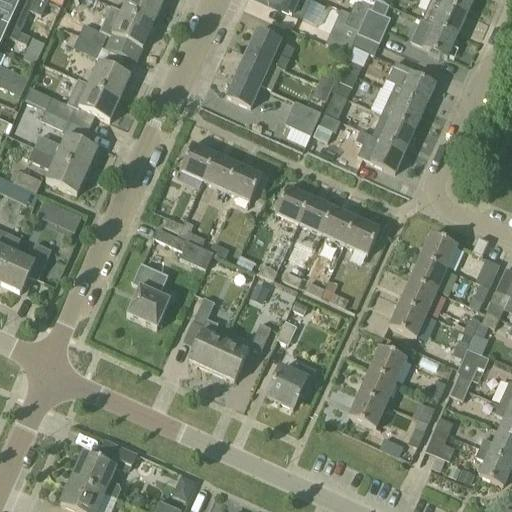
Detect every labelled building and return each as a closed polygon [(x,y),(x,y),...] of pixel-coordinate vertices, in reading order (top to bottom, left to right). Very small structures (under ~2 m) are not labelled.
[(0,0),(0,26),(21,36),(30,16),(41,21),(49,4),(40,0),(0,0)] [(43,0),(62,8),(65,0),(43,0)] [(126,0),(120,15),(151,29),(162,5),(150,0),(126,0)] [(311,0),(312,0),(270,0),(267,6),(292,17),(300,0),(311,0)] [(371,13),(376,2),(371,0),(350,0),(349,3),(355,6),(350,17),(363,23),(369,12),(371,13)] [(443,0),(441,5),(467,17),(474,0),(443,0)] [(358,37),(379,47),(390,21),(385,19),(390,8),(376,2),(371,13),(369,12),(363,23),(357,37),(358,37)] [(457,38),(467,17),(441,5),(436,16),(428,13),(424,23),(457,38)] [(151,29),(120,15),(111,11),(105,23),(114,28),(110,37),(111,38),(105,51),(137,66),(143,53),(141,52),(151,29)] [(363,23),(350,17),(341,13),(325,49),(348,59),(352,49),(358,37),(357,37),(363,23)] [(446,62),(457,38),(424,23),(413,46),(421,50),(446,62)] [(16,45),(21,36),(0,26),(0,46),(3,39),(16,45)] [(78,40),(102,51),(107,38),(84,28),(79,39),(78,40)] [(270,67),(281,72),(285,74),(289,63),(275,56),(280,45),(255,33),(245,56),(270,67)] [(78,40),(79,39),(72,37),(72,36),(66,34),(62,44),(67,47),(96,62),(102,51),(78,40)] [(374,59),(379,47),(358,37),(352,49),(374,59)] [(24,64),(35,69),(45,47),(34,42),(24,64)] [(271,94),(281,72),(270,67),(245,56),(235,78),(260,89),(271,94)] [(386,79),(388,68),(367,64),(365,74),(386,79)] [(87,88),(119,102),(129,79),(97,65),(93,75),(88,73),(82,85),(87,87),(87,88)] [(391,97),(424,112),(435,88),(412,78),(414,74),(394,65),(386,83),(395,88),(391,97)] [(357,81),(361,72),(349,66),(344,76),(357,81)] [(0,68),(0,80),(25,91),(29,82),(0,68)] [(317,89),(331,95),(336,84),(334,83),(336,77),(328,73),(326,79),(322,78),(317,89)] [(352,91),(357,81),(344,76),(343,75),(339,85),(352,91)] [(250,111),(260,89),(235,78),(225,100),(250,111)] [(0,90),(21,100),(25,91),(0,80),(0,90)] [(109,125),(119,102),(87,88),(77,111),(109,125)] [(326,105),(331,95),(317,89),(313,99),(326,105)] [(337,124),(347,102),(334,96),(324,118),(337,124)] [(415,132),(424,112),(391,97),(382,117),(415,132)] [(69,124),(69,123),(75,111),(51,101),(45,113),(48,114),(69,124)] [(311,139),(321,116),(295,105),(285,127),(311,139)] [(69,124),(48,114),(42,127),(63,137),(69,124)] [(405,154),(415,132),(382,117),(371,140),(379,143),(405,154)] [(0,134),(4,136),(9,126),(0,121),(0,134)] [(327,146),(332,135),(319,129),(314,140),(327,146)] [(86,175),(96,152),(64,138),(60,148),(40,139),(34,152),(86,175)] [(395,177),(405,154),(379,143),(369,165),(395,177)] [(203,185),(216,157),(192,146),(179,174),(203,185)] [(76,197),(86,175),(34,152),(28,164),(49,173),(44,183),(76,197)] [(225,195),(238,167),(216,157),(203,185),(225,195)] [(238,167),(225,195),(249,206),(262,177),(238,167)] [(42,184),(18,174),(17,176),(13,174),(9,184),(13,186),(37,197),(42,184)] [(298,228),(311,200),(287,189),(275,217),(298,228)] [(298,228),(320,238),(333,210),(311,200),(298,228)] [(78,233),(82,215),(41,205),(37,223),(78,233)] [(343,249),(356,221),(333,210),(320,238),(318,244),(319,245),(327,249),(330,243),(343,249)] [(184,229),(169,221),(164,230),(180,237),(184,229)] [(356,221),(343,249),(366,259),(379,232),(356,221)] [(180,238),(178,241),(198,250),(201,252),(205,242),(190,236),(193,228),(187,225),(185,229),(184,229),(180,238)] [(0,285),(13,256),(2,251),(9,235),(0,231),(0,285)] [(198,250),(178,241),(157,232),(153,241),(176,252),(173,259),(191,267),(198,250)] [(420,260),(447,273),(458,249),(430,237),(420,260)] [(482,260),(488,246),(479,241),(472,256),(482,260)] [(13,256),(0,285),(0,287),(19,296),(27,279),(36,283),(50,252),(34,245),(26,262),(13,256)] [(214,247),(210,256),(213,257),(224,262),(228,253),(214,247)] [(210,256),(201,252),(198,250),(191,267),(205,274),(213,257),(210,256)] [(437,295),(447,273),(420,260),(409,283),(437,295)] [(480,288),(489,292),(500,268),(486,262),(475,286),(480,288)] [(281,283),(285,274),(279,271),(277,275),(262,268),(257,278),(280,289),(282,284),(281,283)] [(157,332),(170,303),(160,299),(168,281),(141,269),(133,287),(139,290),(126,318),(157,332)] [(323,302),(331,285),(326,282),(329,276),(316,271),(313,277),(310,275),(302,293),(323,302)] [(511,273),(506,272),(496,294),(511,300),(511,273)] [(302,293),(310,275),(305,273),(301,282),(285,274),(281,283),(282,284),(302,293)] [(426,318),(437,295),(409,283),(399,306),(426,318)] [(331,285),(323,302),(344,312),(348,304),(334,297),(338,288),(331,285)] [(483,307),(489,292),(480,288),(473,303),(483,307)] [(252,303),(263,308),(269,294),(258,289),(252,303)] [(191,330),(201,334),(213,306),(204,302),(191,330)] [(304,318),(308,309),(297,304),(293,313),(304,318)] [(486,316),(499,322),(504,311),(491,305),(486,316)] [(416,341),(426,318),(399,306),(388,329),(416,341)] [(487,319),(482,331),(493,336),(498,324),(487,319)] [(474,340),(480,326),(479,325),(470,321),(464,336),(474,340)] [(288,349),(297,330),(286,325),(277,343),(288,349)] [(260,356),(271,332),(261,327),(250,351),(260,356)] [(211,376),(225,345),(201,334),(187,365),(211,376)] [(462,363),(469,348),(459,344),(453,359),(462,363)] [(225,345),(211,376),(234,386),(248,355),(225,345)] [(369,373),(396,386),(407,362),(379,349),(369,373)] [(454,388),(468,394),(478,371),(484,373),(489,362),(467,353),(458,374),(457,377),(459,378),(454,388)] [(310,386),(315,374),(302,368),(297,379),(279,371),(266,400),(293,412),(305,384),(310,386)] [(386,409),(396,386),(369,373),(358,396),(386,409)] [(439,403),(446,387),(437,383),(430,399),(439,403)] [(499,408),(511,414),(511,386),(509,385),(499,408)] [(463,404),(468,394),(454,388),(450,399),(463,404)] [(375,432),(386,409),(358,396),(348,420),(375,432)] [(419,423),(428,428),(435,412),(426,408),(419,423)] [(511,440),(511,414),(499,408),(494,419),(503,423),(499,434),(511,440)] [(435,433),(448,439),(453,427),(440,421),(435,433)] [(428,428),(419,423),(419,424),(418,423),(415,431),(408,447),(418,451),(425,436),(424,435),(428,428)] [(444,448),(448,439),(435,433),(425,456),(449,465),(455,452),(444,448)] [(511,466),(511,440),(499,434),(493,447),(483,443),(479,452),(511,466)] [(104,496),(104,497),(117,503),(121,493),(119,488),(110,484),(115,472),(124,476),(130,475),(137,459),(106,445),(98,463),(84,457),(73,482),(104,496)] [(503,490),(511,468),(511,466),(479,452),(475,462),(485,466),(479,479),(503,490)] [(69,511),(97,511),(104,497),(104,496),(73,482),(61,508),(69,511)]
